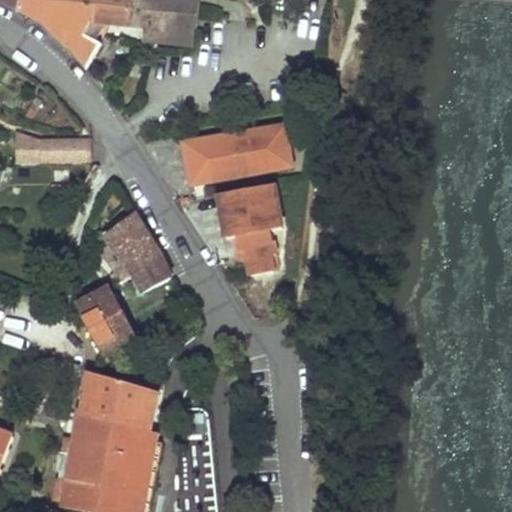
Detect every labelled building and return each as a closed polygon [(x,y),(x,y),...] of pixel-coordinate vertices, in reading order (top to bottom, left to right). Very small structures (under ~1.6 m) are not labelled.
[(58,37),(75,54),(85,36),(91,25),(92,23),(102,7),(52,2),(51,0),(0,0),(0,3),(16,11),(41,25),(58,37)] [(51,0),(52,2),(102,7),(92,23),(101,25),(131,27),(132,17),(133,8),(134,0),(51,0)] [(195,13),(196,0),(134,0),(133,8),(195,13)] [(192,34),(195,14),(195,13),(133,8),(132,17),(131,27),(148,29),(192,34)] [(94,32),(99,32),(101,25),(92,23),(91,25),(94,32)] [(147,42),(191,46),(192,34),(148,29),(147,42)] [(103,45),(85,36),(75,54),(89,69),(103,45)] [(192,179),(291,160),(286,127),(186,144),(192,179)] [(90,142),(40,143),(18,135),(18,165),(40,165),(40,163),(91,162),(90,142)] [(291,160),(192,179),(192,185),(292,168),(291,160)] [(75,168),(49,168),(50,186),(52,186),(71,186),(75,186),(75,168)] [(71,186),(52,186),(52,196),(71,195),(71,186)] [(281,229),(274,186),(216,196),(224,240),(234,238),(269,231),(281,229)] [(132,271),(160,255),(158,252),(149,237),(137,215),(106,238),(114,248),(106,254),(118,270),(98,281),(104,291),(109,289),(134,276),(132,271)] [(269,231),(234,238),(237,252),(272,246),(269,231)] [(272,246),(237,252),(236,252),(239,261),(245,260),(248,276),(271,271),(268,256),(274,254),(272,246)] [(274,254),(268,256),(271,271),(276,270),(274,254)] [(144,295),(171,280),(166,269),(160,255),(132,271),(134,276),(144,295)] [(104,357),(137,340),(109,289),(104,291),(77,305),(104,357)] [(150,511),(163,445),(159,444),(160,435),(151,433),(159,394),(88,372),(76,440),(65,439),(62,453),(73,454),(69,482),(58,480),(55,500),(66,502),(64,510),(74,511),(150,511)] [(39,378),(32,420),(58,425),(66,384),(39,378)] [(204,415),(183,417),(184,433),(205,432),(204,415)] [(0,473),(14,437),(0,431),(0,473)] [(52,511),(14,497),(11,507),(25,511),(52,511)]
